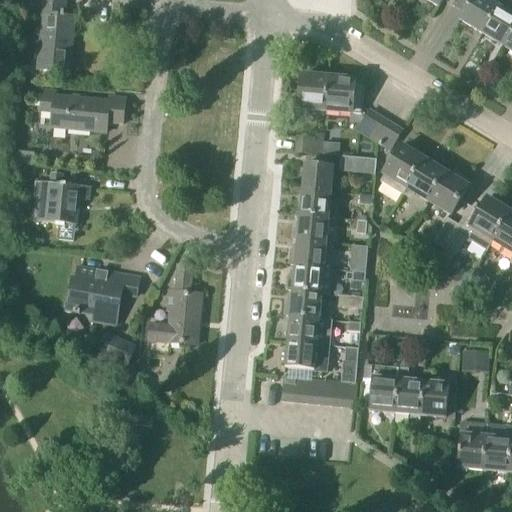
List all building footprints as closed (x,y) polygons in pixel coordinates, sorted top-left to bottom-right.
[(424,0),(439,8),(443,1),(453,7),(457,0),(424,0)] [(498,7),(502,0),(490,0),(489,2),(486,0),(457,0),(453,7),(464,14),(459,21),(481,34),(498,7)] [(498,7),(481,34),(503,48),(511,33),(511,0),(502,0),(498,7)] [(64,4),(40,1),(38,18),(43,18),(38,72),(68,75),(74,19),(62,18),(64,4)] [(511,33),(503,48),(511,53),(511,33)] [(303,84),(301,111),(302,111),(326,113),(329,80),(304,78),(304,81),(303,84)] [(352,115),(355,82),(329,80),(326,113),(352,115)] [(55,95),(42,93),(40,113),(53,114),(52,129),(107,135),(108,125),(123,127),(125,101),(109,100),(109,104),(54,99),(55,95)] [(371,113),(359,134),(369,140),(382,120),(371,113)] [(380,146),(392,126),(382,120),(369,140),(380,146)] [(390,153),(403,132),(392,126),(380,146),(390,153)] [(299,141),(298,141),(298,148),(297,154),(322,157),(324,143),(319,143),(299,141)] [(403,197),(407,191),(424,163),(402,149),(385,178),(381,184),(403,197)] [(16,166),(16,167),(33,169),(35,155),(17,153),(16,166)] [(377,162),(342,158),(340,173),(376,176),(377,162)] [(429,204),(446,176),(424,163),(407,191),(429,204)] [(335,169),(306,166),(303,192),(332,195),(335,169)] [(36,184),(34,198),(40,199),(37,223),(60,226),(58,241),(73,243),(75,227),(77,227),(79,201),(88,202),(90,189),(61,186),(62,176),(51,175),(50,185),(36,184)] [(446,176),(429,204),(451,218),(468,189),(446,176)] [(301,217),(330,220),(336,221),(337,221),(339,204),(331,203),(332,195),(303,192),(301,217)] [(373,199),(361,198),(360,206),(372,208),(373,199)] [(437,264),(448,271),(465,242),(470,245),(471,244),(487,254),(493,243),(511,215),(489,202),(469,234),(460,228),(445,252),(437,264)] [(511,215),(493,243),(511,254),(511,215)] [(300,226),(295,226),(293,227),(292,240),(294,242),(298,242),(298,243),(327,246),(330,220),(301,217),(300,226)] [(448,221),(433,245),(445,252),(460,228),(448,221)] [(367,224),(358,223),(357,236),(365,237),(367,224)] [(297,251),(293,251),(291,253),(290,265),(292,267),(296,268),(325,271),(327,246),(298,243),(297,251)] [(369,250),(353,248),(351,269),(367,270),(369,250)] [(330,297),(333,272),(325,271),(296,268),(295,276),(291,276),(288,278),(287,290),(289,292),(293,293),(322,296),(330,297)] [(136,300),(140,281),(109,276),(76,269),(74,282),(68,313),(93,317),(92,324),(116,328),(121,297),(136,300)] [(194,271),(179,269),(177,287),(174,287),(173,295),(171,295),(169,313),(172,313),(171,329),(151,327),(149,344),(169,346),(169,345),(198,348),(204,291),(192,290),(194,271)] [(366,275),(353,274),(353,283),(365,284),(366,275)] [(286,318),(291,318),(291,319),(320,322),(322,296),(293,293),(292,302),(288,301),(286,303),(285,316),(286,318)] [(364,301),(348,299),(347,310),(362,312),(364,301)] [(288,344),(317,348),(329,349),(332,323),(320,322),(291,319),(288,344)] [(361,326),(349,325),(348,334),(361,335),(361,326)] [(105,335),(95,357),(126,372),(137,349),(105,335)] [(327,374),(330,349),(329,349),(317,348),(288,344),(286,370),(327,374)] [(359,352),(346,350),(345,362),(358,363),(359,352)] [(466,354),(466,374),(489,375),(490,355),(466,354)] [(400,363),(400,370),(396,415),(412,417),(421,418),(421,417),(424,385),(409,384),(410,371),(411,363),(400,363)] [(400,370),(385,369),(373,368),(371,383),(372,383),(370,413),(396,415),(400,370)] [(447,420),(447,417),(450,388),(434,386),(435,374),(425,373),(424,385),(421,417),(421,418),(447,420)] [(285,380),(282,403),(295,404),(297,381),(285,380)] [(307,406),(309,382),(297,381),(295,404),(307,406)] [(319,407),(321,384),(309,382),(307,406),(319,407)] [(331,408),(333,385),(321,384),(319,407),(331,408)] [(343,409),(346,386),(333,385),(331,408),(343,409)] [(346,386),(343,409),(356,410),(358,387),(346,386)] [(129,417),(128,427),(152,429),(153,419),(129,417)] [(487,439),(483,473),(509,475),(511,442),(511,436),(511,418),(504,418),(503,429),(488,427),(487,439)] [(462,425),(458,470),(483,473),(487,439),(488,427),(462,425)]
